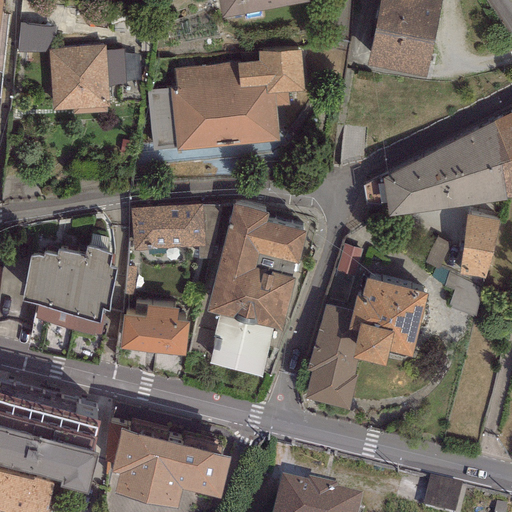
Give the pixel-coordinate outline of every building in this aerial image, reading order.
[(380,0),(368,51),(422,63),(435,0),(380,0)] [(56,101),(104,98),(101,46),(52,49),(56,101)] [(260,50),(261,60),(174,68),(176,85),(147,88),(152,141),(274,130),(269,83),(297,81),(294,46),(260,50)] [(119,100),(142,97),(139,80),(124,82),(124,86),(117,87),(119,100)] [(511,183),(511,109),(385,169),(391,201),(511,183)] [(338,163),(363,159),(362,156),(365,127),(342,125),(338,163)] [(366,195),(391,201),(385,169),(365,178),(366,195)] [(0,198),(0,201),(37,199),(35,174),(0,176),(0,198)] [(220,301),(274,315),(279,317),(303,224),(261,213),(263,206),(236,199),(210,298),(220,301)] [(201,244),(211,243),(220,201),(197,203),(200,232),(201,244)] [(138,238),(200,232),(197,203),(135,209),(138,238)] [(484,267),(496,216),(467,211),(460,264),(484,267)] [(438,263),(448,242),(435,235),(424,256),(438,263)] [(22,287),(30,248),(5,242),(1,266),(0,276),(0,314),(34,322),(42,292),(22,287)] [(352,271),(359,247),(344,242),(337,266),(352,271)] [(42,292),(99,306),(99,304),(102,293),(106,294),(113,260),(106,259),(108,248),(86,243),(85,251),(58,244),(57,249),(44,246),(43,250),(30,248),(22,287),(42,292)] [(277,348),(311,253),(296,249),(279,317),(274,315),(266,345),(277,348)] [(474,312),(480,287),(448,272),(443,281),(453,288),(448,301),(474,312)] [(388,321),(384,336),(407,341),(420,286),(368,273),(364,290),(358,288),(352,311),(351,315),(361,318),(362,315),(388,321)] [(96,314),(99,306),(42,292),(34,322),(31,336),(96,351),(104,316),(96,314)] [(193,325),(213,330),(220,301),(200,296),(193,325)] [(173,311),(174,301),(149,298),(148,309),(125,306),(122,333),(180,340),(184,313),(173,311)] [(266,345),(274,315),(220,301),(213,330),(216,331),(210,355),(260,368),(266,345)] [(351,315),(352,311),(327,304),(310,361),(314,362),(307,388),(345,398),(352,371),(349,370),(356,340),(361,318),(351,315)] [(381,346),(384,336),(388,321),(362,315),(361,318),(356,340),(381,346)] [(216,331),(213,330),(193,325),(188,349),(210,355),(216,331)] [(86,461),(94,428),(90,426),(96,405),(0,380),(0,434),(62,451),(61,455),(86,461)] [(214,476),(222,444),(125,420),(117,452),(127,455),(123,472),(170,484),(175,466),(214,476)] [(47,477),(0,466),(0,511),(41,511),(46,497),(42,496),(47,477)] [(443,511),(455,511),(462,487),(429,479),(422,507),(443,511)] [(311,497),(284,491),(279,511),(354,511),(355,508),(329,502),(330,498),(311,493),(311,497)] [(503,511),(506,505),(496,503),(493,511),(503,511)]
